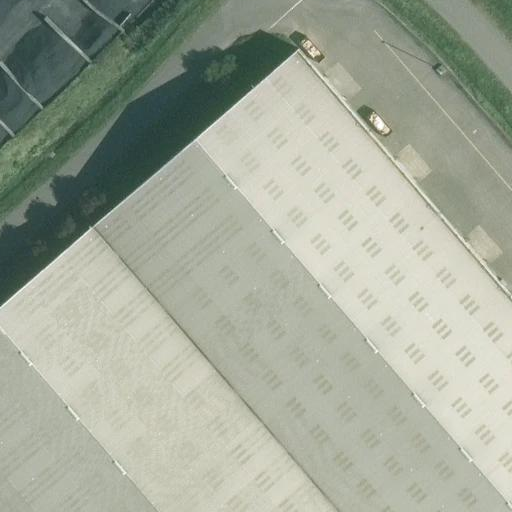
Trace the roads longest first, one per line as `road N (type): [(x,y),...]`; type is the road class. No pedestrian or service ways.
road 1 (unclassified): [(0,238),(169,85),(247,0)]
road 2 (unknown): [(276,0),(333,36),(511,203)]
